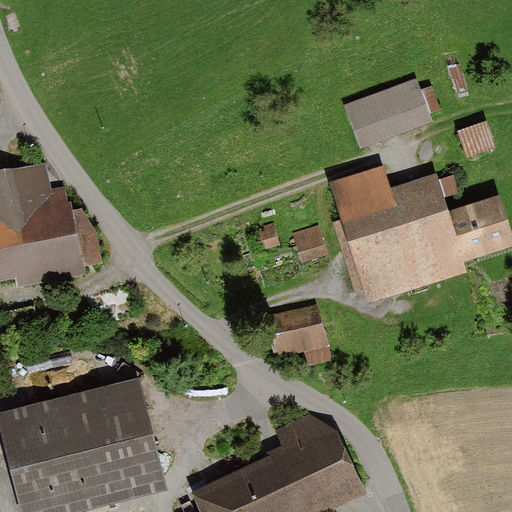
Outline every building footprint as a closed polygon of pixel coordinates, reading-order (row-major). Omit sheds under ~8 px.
[(463,76),(457,78),(462,92),(456,94),(461,109),(472,105),(463,76)] [(417,80),(344,107),(361,151),(433,124),(430,116),(421,92),(417,80)] [(433,87),(421,92),(430,116),(442,112),(433,87)] [(487,123),(458,133),(467,161),(497,151),(487,123)] [(0,286),(17,283),(18,291),(85,277),(84,271),(103,266),(97,236),(83,211),(73,214),(72,205),(69,205),(66,188),(52,190),(46,164),(0,173),(0,286)] [(329,186),(369,307),(467,276),(464,266),(511,250),(511,235),(500,198),(449,215),(444,200),(438,182),(437,177),(392,191),(384,168),(329,186)] [(454,177),(438,182),(444,200),(459,195),(454,177)] [(257,234),(262,252),(281,247),(275,224),(265,227),(266,232),(257,234)] [(302,264),(328,257),(320,226),(294,233),(302,264)] [(305,353),(329,347),(318,304),(266,318),(276,360),(305,353)] [(329,347),(305,353),(309,368),(333,362),(329,347)] [(0,417),(0,432),(19,511),(103,511),(168,496),(140,383),(0,417)] [(271,461),(194,496),(201,511),(334,511),(363,497),(333,433),(311,417),(276,432),(283,448),(268,455),(271,461)]
